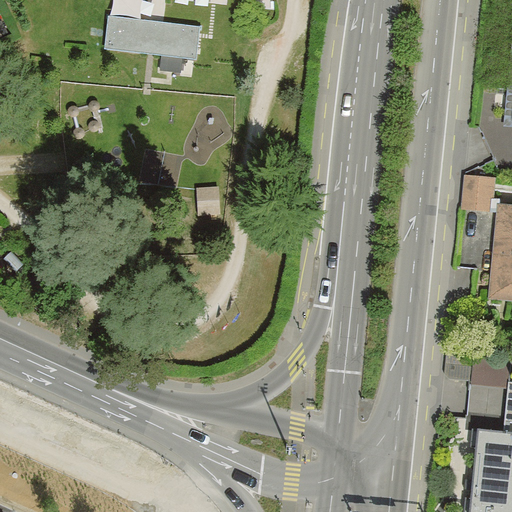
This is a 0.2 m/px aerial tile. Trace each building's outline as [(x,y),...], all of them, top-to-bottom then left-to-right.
[(197,61),(200,28),(155,23),(109,18),(105,50),(197,61)] [(468,178),(465,209),(493,212),(497,181),(468,178)] [(511,209),(502,209),(493,300),(511,301),(511,209)] [(474,358),(448,354),(446,375),(450,380),(471,383),(474,358)] [(511,511),(511,436),(474,432),(472,449),(478,450),(475,483),(468,482),(467,491),(474,492),(473,502),(468,501),(466,511),(511,511)]
